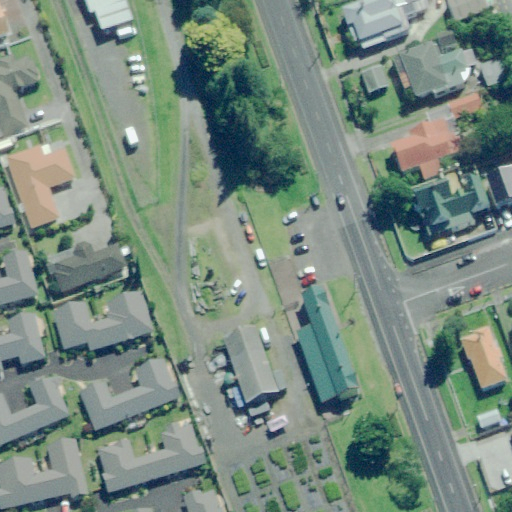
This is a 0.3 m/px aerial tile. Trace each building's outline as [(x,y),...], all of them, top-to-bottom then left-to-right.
[(122,0),(83,0),(96,35),(131,22),(122,0)] [(431,0),(384,0),(342,16),(355,48),(359,46),(362,55),(411,36),(405,22),(430,13),(426,2),(431,0)] [(488,16),(481,0),(459,0),(447,4),(456,28),(488,16)] [(0,39),(10,36),(0,7),(0,39)] [(435,41),(442,58),(459,51),(453,34),(435,41)] [(468,77),(468,76),(467,72),(476,69),(471,53),(438,64),(432,48),(399,59),(414,104),(433,97),(434,101),(464,91),(463,88),(464,87),(465,87),(466,86),(466,85),(467,85),(467,84),(468,83),(468,82),(468,81),(469,81),(469,80),(469,79),(469,78),(468,77)] [(0,138),(27,130),(14,93),(37,85),(35,79),(39,78),(33,58),(14,65),(12,59),(0,62),(0,138)] [(511,71),(511,58),(480,67),(486,90),(506,85),(503,74),(511,71)] [(389,90),(381,71),(361,79),(369,98),(389,90)] [(482,114),(477,98),(448,108),(454,123),(482,114)] [(448,137),(444,124),(403,139),(406,145),(392,150),(402,178),(419,171),(424,184),(440,179),(436,165),(463,155),(456,134),(448,137)] [(6,159),(31,232),(63,221),(53,190),(78,181),(67,150),(44,157),(40,147),(6,159)] [(511,206),(511,175),(485,185),(495,212),(511,206)] [(489,213),(479,186),(464,191),(467,199),(452,204),(446,187),(413,200),(423,226),(426,225),(430,237),(453,228),(455,233),(474,226),(472,220),(489,213)] [(0,230),(17,227),(13,209),(9,209),(4,190),(0,190),(0,230)] [(419,250),(418,239),(408,239),(408,250),(419,250)] [(60,274),(57,276),(65,296),(129,269),(119,245),(95,255),(91,246),(84,245),(76,248),(71,254),(74,261),(57,266),(60,274)] [(28,255),(3,261),(7,278),(0,279),(0,307),(39,298),(28,255)] [(362,393),(325,293),(303,301),(313,329),(295,336),(322,408),(362,393)] [(84,306),(53,315),(65,351),(88,344),(91,353),(155,333),(143,294),(105,306),(109,319),(90,325),(84,306)] [(0,373),(3,373),(1,363),(20,358),(22,367),(47,360),(35,315),(7,323),(10,335),(0,337),(0,373)] [(276,398),(251,329),(215,342),(240,411),(276,398)] [(496,354),(487,331),(471,337),(472,340),(461,344),(480,395),(508,385),(500,364),(504,362),(500,353),(496,354)] [(105,384),(79,395),(95,434),(182,399),(166,361),(135,373),(141,388),(111,400),(105,384)] [(0,448),(69,418),(56,389),(61,386),(58,378),(45,384),(43,380),(28,387),(37,407),(11,418),(1,394),(0,394),(0,448)] [(500,425),(496,414),(477,420),(480,431),(500,425)] [(129,442),(98,451),(105,475),(102,476),(108,495),(206,466),(202,451),(197,452),(190,428),(180,431),(179,426),(164,430),(165,435),(161,436),(166,451),(135,461),(129,442)] [(0,487),(1,492),(0,492),(0,507),(1,510),(71,494),(73,500),(89,496),(76,441),(46,448),(51,471),(37,474),(34,459),(0,466),(0,487)] [(222,511),(215,493),(203,498),(202,494),(185,500),(188,511),(222,511)]
